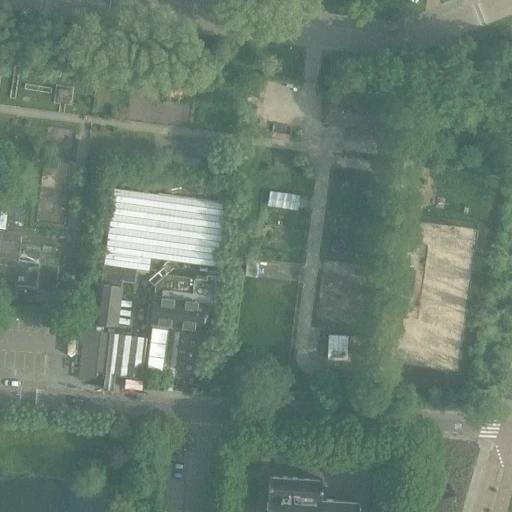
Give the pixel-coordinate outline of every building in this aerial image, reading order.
[(326,98),(325,106),(328,106),(326,117),(324,117),(323,124),(380,132),(384,105),(326,98)] [(395,110),(393,132),(420,135),(423,113),(395,110)] [(114,189),(102,278),(134,283),(136,270),(148,272),(149,259),(220,268),(228,204),(114,189)] [(189,303),(192,280),(166,277),(156,285),(151,324),(200,330),(203,305),(189,303)] [(293,312),(295,280),(279,279),(277,311),(293,312)] [(116,326),(121,286),(98,283),(93,323),(116,326)] [(104,376),(109,335),(84,332),(78,380),(87,381),(97,375),(104,376)] [(142,384),(149,337),(112,332),(104,387),(114,388),(116,380),(142,384)] [(358,511),(359,503),(322,500),(323,480),(269,476),(267,511),(265,511),(264,511),(358,511)]
